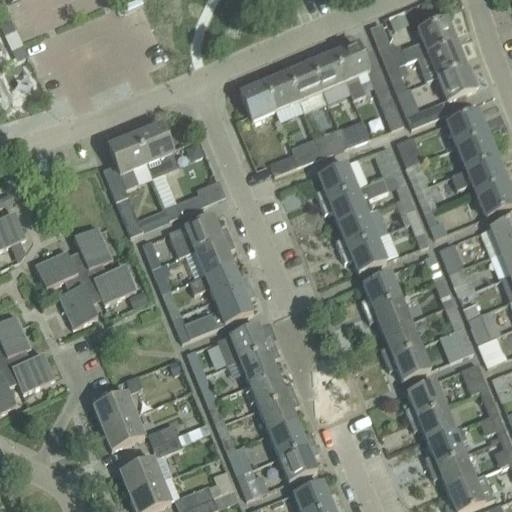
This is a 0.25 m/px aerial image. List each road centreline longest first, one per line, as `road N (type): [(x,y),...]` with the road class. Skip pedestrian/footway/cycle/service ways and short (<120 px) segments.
road 1 (residential): [(288,310),(196,81)]
road 2 (residential): [(196,81),(387,0)]
road 3 (residential): [(0,149),(196,81)]
road 4 (residential): [(39,474),(78,396),(63,354)]
